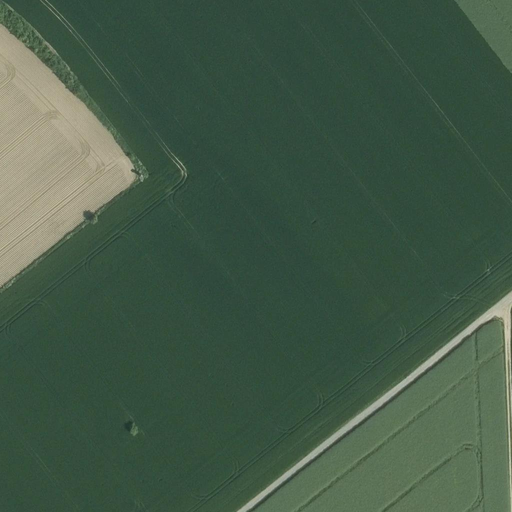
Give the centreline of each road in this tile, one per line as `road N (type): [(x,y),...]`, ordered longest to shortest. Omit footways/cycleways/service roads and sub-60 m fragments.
road 1 (unclassified): [(511,295),(241,511)]
road 2 (track): [(505,300),(511,438)]
